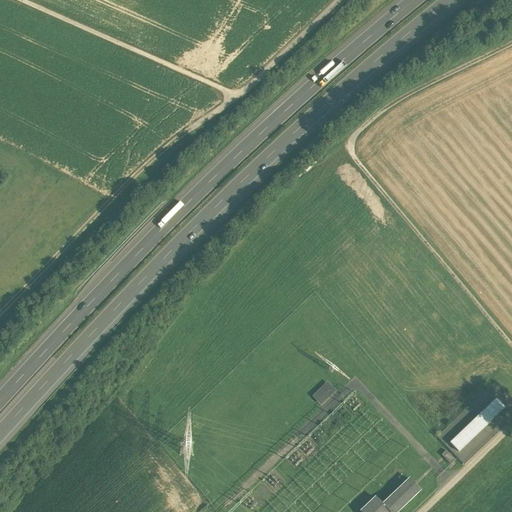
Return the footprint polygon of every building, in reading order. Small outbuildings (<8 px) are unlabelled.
[(327,385),(314,397),(321,404),(334,392),(327,385)] [(450,443),(459,452),(505,408),(495,399),(450,443)] [(455,461),(436,441),(432,445),(450,465),(455,461)] [(409,479),(382,505),(388,511),(398,511),(420,491),(409,479)] [(375,498),(360,511),(388,511),(382,505),(375,498)]
